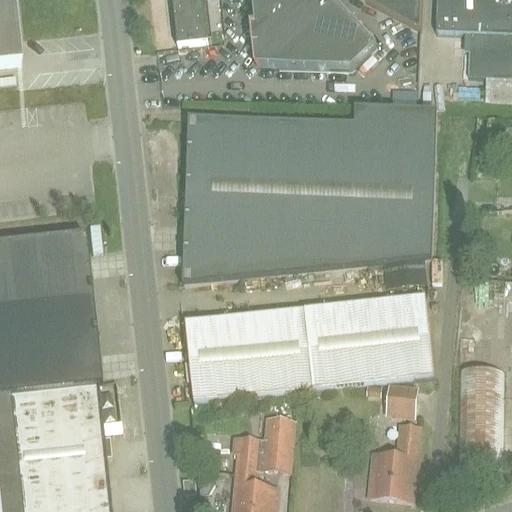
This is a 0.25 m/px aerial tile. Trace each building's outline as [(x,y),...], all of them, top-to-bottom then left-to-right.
[(0,0),(0,69),(11,68),(5,16),(15,15),(13,0),(0,0)] [(377,51),(329,0),(251,0),(260,72),(279,73),(278,73),(352,75),(377,51)] [(359,0),(367,5),(424,34),(424,0),(359,0)] [(511,0),(438,0),(437,37),(470,38),(469,81),(511,82),(511,0)] [(173,5),(178,50),(209,46),(204,1),(173,5)] [(437,115),(356,113),(356,129),(190,124),(185,289),(433,262),(437,115)] [(111,511),(98,392),(102,392),(85,240),(0,248),(0,511),(111,511)] [(436,381),(427,300),(186,327),(195,408),(436,381)] [(458,473),(502,474),(503,376),(460,374),(458,473)] [(418,393),(390,390),(386,422),(415,425),(418,393)] [(274,511),(277,493),(269,493),(256,491),(258,474),(290,477),(295,425),(269,423),(267,447),(237,444),(236,456),(241,457),(235,511),(274,511)] [(399,460),(375,458),(370,501),(413,506),(421,431),(402,429),(399,460)] [(213,475),(199,475),(199,478),(202,499),(209,498),(215,488),(213,475)] [(197,497),(196,482),(184,483),(185,499),(197,497)]
